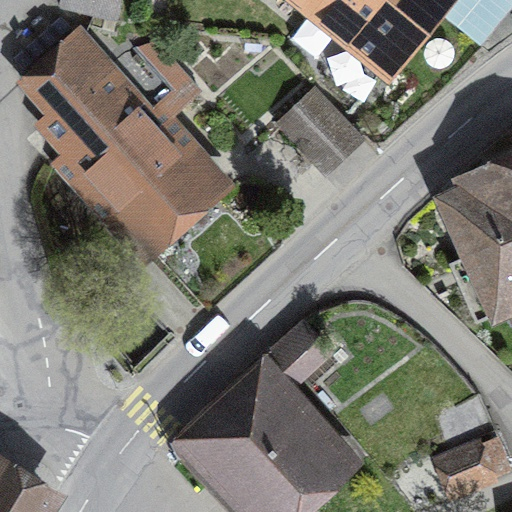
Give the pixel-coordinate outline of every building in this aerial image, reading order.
[(60,0),(60,5),(116,19),(120,0),(60,0)] [(321,0),(315,8),(387,66),(440,0),(321,0)] [(75,34),(22,81),(50,112),(40,121),(147,241),(210,185),(159,129),(199,94),(157,45),(118,54),(103,67),(75,34)] [(315,87),(277,123),(320,168),(358,132),(315,87)] [(445,199),(496,313),(511,305),(511,164),(483,177),(485,181),(445,199)] [(302,324),(269,353),(296,383),(329,353),(302,324)] [(179,448),(175,452),(231,511),(274,511),(340,451),(268,373),(250,390),(182,451),(179,448)] [(495,441),(440,462),(451,491),(505,469),(495,441)] [(0,511),(41,511),(49,500),(0,469),(0,511)]
